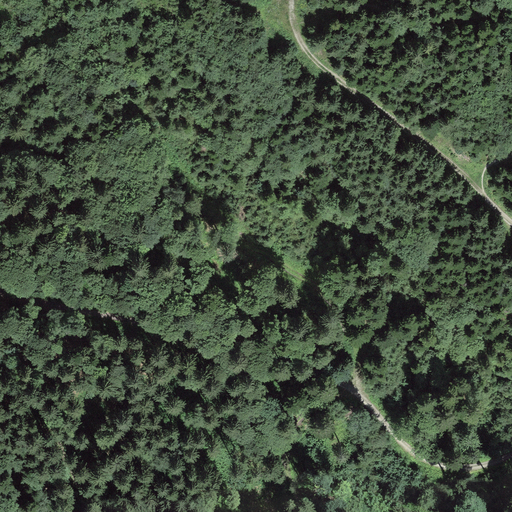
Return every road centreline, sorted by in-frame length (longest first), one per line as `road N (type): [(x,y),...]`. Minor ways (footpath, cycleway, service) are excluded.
road 1 (track): [(511,453),(485,464),(437,463),(401,443),(363,396),(333,378),(208,353),(147,320),(0,290)]
road 2 (track): [(479,190),(311,58),(295,37),(291,0)]
